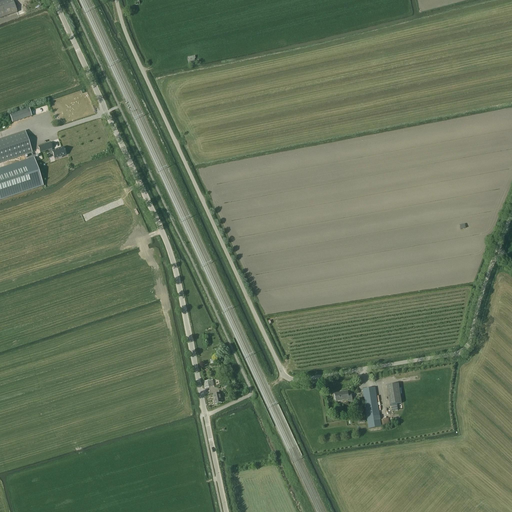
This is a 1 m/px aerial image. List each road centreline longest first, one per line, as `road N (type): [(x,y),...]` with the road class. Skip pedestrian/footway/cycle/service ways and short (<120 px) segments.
road 1 (tertiary): [(226,511),(171,255),(56,0)]
road 2 (unclassified): [(285,376),(116,0)]
road 3 (unclassified): [(285,376),(463,350),(511,212)]
